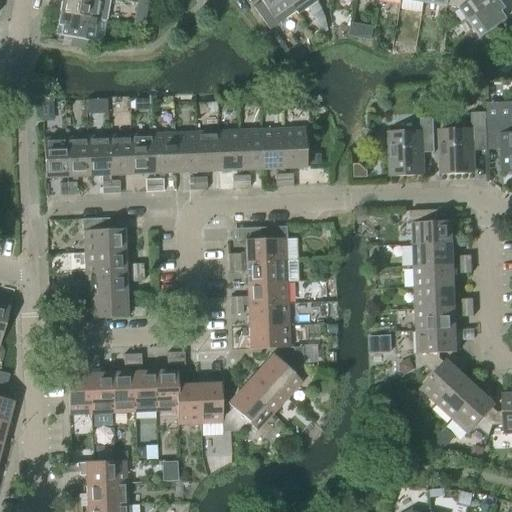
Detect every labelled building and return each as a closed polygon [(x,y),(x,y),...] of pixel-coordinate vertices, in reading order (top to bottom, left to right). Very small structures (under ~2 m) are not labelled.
[(108,0),(60,0),(58,12),(63,13),(95,19),(105,21),(108,0)] [(295,12),(286,0),(258,0),(260,2),(252,7),(268,30),(295,12)] [(286,0),(295,12),(297,15),(316,1),(314,0),(286,0)] [(444,0),(444,6),(457,9),(464,19),(491,1),(492,0),(444,0)] [(492,0),(491,1),(464,19),(477,38),(485,32),(491,40),(498,35),(493,27),(504,19),(498,11),(502,9),(496,0),(492,0)] [(80,48),(82,39),(91,41),(95,19),(63,13),(58,12),(54,35),(62,36),(61,45),(80,48)] [(95,19),(91,41),(101,42),(105,21),(95,19)] [(439,130),(441,173),(473,172),(472,151),(486,150),(485,113),(471,113),(471,129),(439,130)] [(389,132),(390,176),(423,175),(422,153),(434,152),(433,119),(420,119),(421,131),(389,132)] [(511,119),(488,120),(489,148),(502,148),(503,171),(511,170),(511,119)] [(282,169),(281,129),(259,130),(261,170),(282,169)] [(303,129),(281,129),(282,169),(305,168),(303,129)] [(261,170),(259,130),(238,131),(239,171),(261,170)] [(239,171),(238,131),(216,132),(217,172),(239,171)] [(217,172),(216,132),(195,133),(196,172),(217,172)] [(174,173),(173,133),(151,134),(152,174),(174,173)] [(196,172),(195,133),(173,133),(174,173),(196,172)] [(152,174),(151,134),(129,135),(130,175),(152,174)] [(130,175),(129,135),(108,136),(109,176),(130,175)] [(109,182),(109,176),(108,136),(86,137),(87,177),(100,176),(101,194),(110,194),(109,182)] [(87,177),(86,137),(65,138),(66,177),(87,177)] [(66,177),(65,138),(42,138),(43,178),(66,177)] [(291,174),(282,175),(283,187),(291,187),(291,174)] [(283,187),(282,175),(274,175),(274,188),(283,187)] [(248,176),(239,177),(239,189),(248,189),(248,176)] [(239,189),(239,177),(231,177),(231,189),(239,189)] [(196,191),(196,178),(188,179),(188,191),(196,191)] [(205,178),(196,178),(196,191),(205,190),(205,178)] [(152,192),(152,180),(143,180),(144,193),(152,192)] [(161,180),(152,180),(152,192),(162,192),(161,180)] [(118,181),(109,182),(110,194),(118,194),(118,181)] [(75,183),(67,184),(67,195),(75,195),(75,183)] [(67,195),(67,184),(57,184),(58,196),(67,195)] [(412,224),(413,245),(453,244),(452,221),(438,222),(437,211),(410,212),(411,224),(412,224)] [(82,232),(83,253),(123,252),(122,229),(108,230),(108,218),(80,219),(81,232),(82,232)] [(285,227),(257,228),(257,239),(244,240),(244,254),(227,254),(227,263),(294,260),(293,239),(285,240),(285,227)] [(454,265),(453,244),(413,245),(414,267),(454,265)] [(124,273),(123,252),(83,253),(84,275),(124,273)] [(459,257),(459,265),(471,265),(471,256),(459,257)] [(294,260),(227,263),(227,272),(245,272),(245,285),(285,283),(294,283),(294,260)] [(129,264),(129,273),(142,273),(141,264),(129,264)] [(454,287),(454,265),(414,267),(415,288),(454,287)] [(472,273),(471,265),(459,265),(459,274),(472,273)] [(124,296),(124,273),(84,275),(84,298),(124,296)] [(142,281),(142,273),(129,273),(130,282),(142,281)] [(286,304),(285,283),(245,285),(246,297),(240,297),(240,306),(286,304)] [(455,309),(454,287),(415,288),(416,310),(455,309)] [(125,318),(124,296),(84,298),(85,320),(125,318)] [(228,297),(228,306),(240,306),(240,297),(228,297)] [(460,299),(460,308),(473,307),(473,299),(460,299)] [(286,326),(286,304),(246,306),(247,327),(286,326)] [(240,315),(240,306),(228,306),(229,315),(240,315)] [(131,308),(131,318),(143,317),(143,307),(131,308)] [(473,317),(473,307),(460,308),(461,317),(473,317)] [(456,330),(455,309),(416,310),(416,332),(456,330)] [(287,348),(286,326),(247,327),(248,350),(287,348)] [(457,353),(456,330),(416,332),(417,358),(416,358),(417,370),(427,365),(439,358),(439,353),(457,353)] [(393,334),(370,334),(370,352),(393,352),(393,334)] [(299,347),(291,348),(292,355),(293,360),(301,360),(299,347)] [(182,352),(173,353),(173,365),(183,364),(182,352)] [(131,367),(131,354),(122,355),(123,367),(131,367)] [(139,354),(131,354),(131,367),(140,366),(139,354)] [(276,355),(275,357),(285,368),(288,365),(287,356),(287,354),(276,355)] [(271,355),(255,371),(284,399),(300,382),(292,374),(301,364),(301,360),(293,360),(292,355),(287,356),(288,365),(285,368),(275,357),(274,358),(271,355)] [(88,368),(88,356),(79,356),(79,369),(88,368)] [(96,356),(88,356),(88,368),(97,368),(96,356)] [(435,403),(463,374),(447,360),(444,363),(439,359),(439,358),(427,365),(435,373),(420,389),(435,403)] [(174,385),(175,385),(175,371),(152,372),(154,412),(175,411),(174,385)] [(284,399),(255,371),(240,387),(269,414),(284,399)] [(154,412),(152,372),(131,373),(132,412),(154,412)] [(132,412),(131,373),(110,374),(111,413),(132,412)] [(89,414),(88,374),(65,375),(67,415),(89,414)] [(111,413),(110,374),(88,374),(89,414),(92,414),(111,413)] [(452,419),(479,389),(463,374),(435,403),(452,419)] [(218,383),(196,384),(198,424),(220,423),(220,432),(229,432),(228,418),(224,414),(219,414),(218,383)] [(198,424),(196,384),(175,385),(174,385),(175,411),(175,425),(198,424)] [(270,415),(269,414),(240,387),(225,403),(229,408),(224,414),(228,418),(229,432),(234,432),(244,421),(255,431),(270,415)] [(496,405),(479,389),(452,419),(469,434),(477,426),(488,436),(492,426),(493,426),(496,412),(493,409),(496,405)] [(511,394),(503,395),(503,412),(497,413),(496,412),(493,426),(504,425),(504,434),(511,434),(511,394)] [(0,421),(7,424),(13,402),(0,398),(0,421)] [(111,413),(92,414),(92,426),(111,425),(111,413)] [(453,451),(478,455),(480,445),(455,441),(453,451)] [(178,478),(177,460),(164,461),(165,479),(178,478)] [(85,462),(85,485),(125,484),(124,461),(85,462)] [(67,463),(67,473),(79,472),(79,463),(67,463)] [(126,506),(125,484),(85,485),(86,507),(126,506)] [(68,498),(69,508),(81,508),(80,498),(68,498)]
